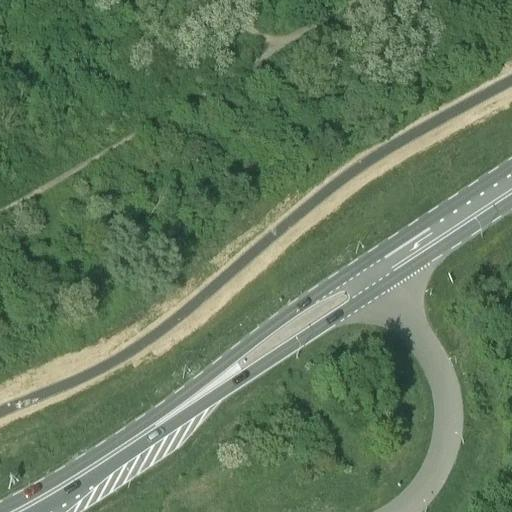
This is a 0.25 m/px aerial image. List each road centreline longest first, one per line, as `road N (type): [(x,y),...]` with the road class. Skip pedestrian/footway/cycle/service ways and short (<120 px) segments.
road 1 (unclassified): [(399,511),(434,477),(449,405),(429,351),(370,278)]
road 2 (secondary): [(370,278),(329,288),(232,353),(196,399)]
road 3 (secondary): [(196,399),(248,376),(345,311),(370,278)]
road 4 (secondary): [(21,511),(196,399)]
road 5 (secondary): [(370,278),(511,183)]
